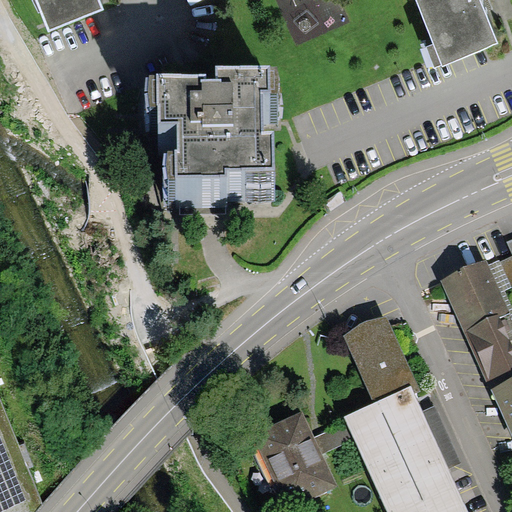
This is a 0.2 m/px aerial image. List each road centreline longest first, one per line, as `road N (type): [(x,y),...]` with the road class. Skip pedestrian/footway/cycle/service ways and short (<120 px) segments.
road 1 (track): [(228,511),(137,313),(121,234),(0,13)]
road 2 (secondary): [(77,511),(222,358),(330,266),(385,231)]
road 3 (residential): [(507,511),(385,231)]
road 4 (secondary): [(385,231),(511,168)]
